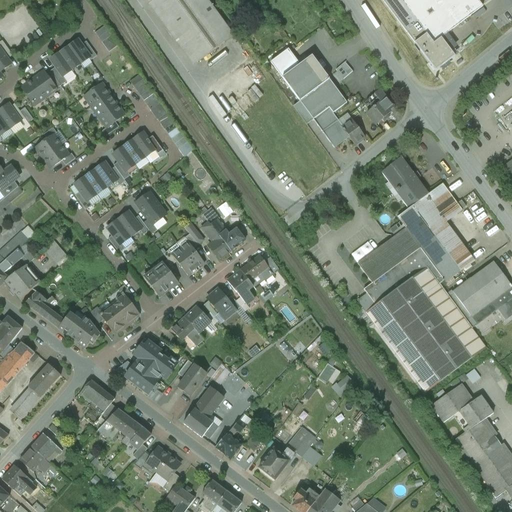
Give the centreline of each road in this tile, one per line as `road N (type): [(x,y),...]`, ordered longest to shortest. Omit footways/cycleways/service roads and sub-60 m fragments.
road 1 (residential): [(93,369),(273,511)]
road 2 (unclassified): [(290,219),(425,111)]
road 3 (residential): [(50,185),(160,318)]
road 4 (unclassified): [(425,111),(511,227)]
road 5 (residential): [(93,369),(0,469)]
road 6 (unclassified): [(348,0),(425,111)]
road 7 (residential): [(257,244),(160,318)]
